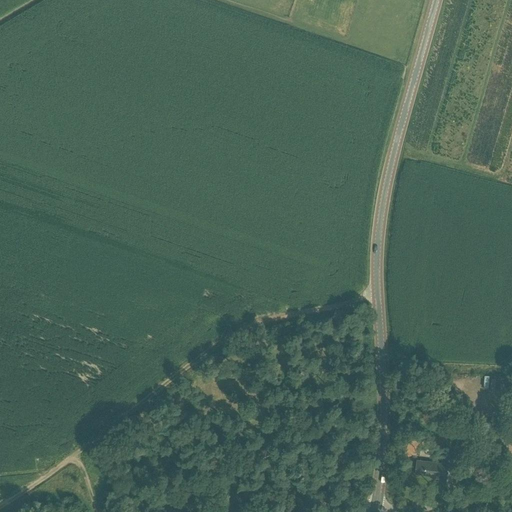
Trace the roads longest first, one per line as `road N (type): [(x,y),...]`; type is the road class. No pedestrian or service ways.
road 1 (tertiary): [(376,508),(386,429),(378,230),(436,0)]
road 2 (track): [(76,455),(247,330),(377,291)]
road 3 (unclassified): [(376,508),(411,511),(511,485)]
